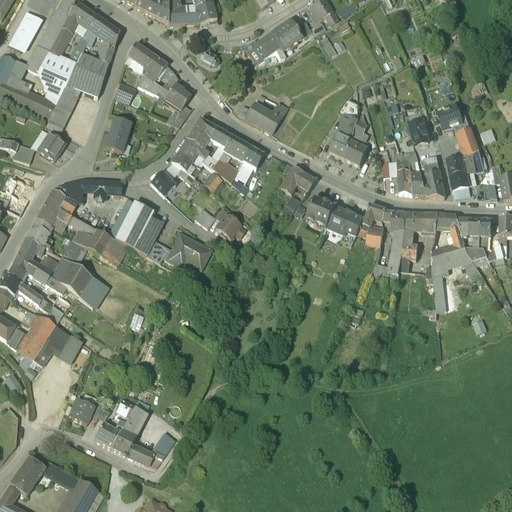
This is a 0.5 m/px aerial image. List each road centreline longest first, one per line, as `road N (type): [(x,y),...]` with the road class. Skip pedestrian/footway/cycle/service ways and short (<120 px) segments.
road 1 (tertiary): [(204,102),(235,131),(376,200),(511,211)]
road 2 (residential): [(0,477),(33,432),(156,478)]
road 3 (residential): [(81,174),(156,171),(204,102)]
road 4 (residential): [(132,25),(81,174)]
road 5 (residential): [(309,0),(251,34),(183,38),(165,50)]
road 6 (residential): [(81,174),(52,180),(42,191),(0,268)]
